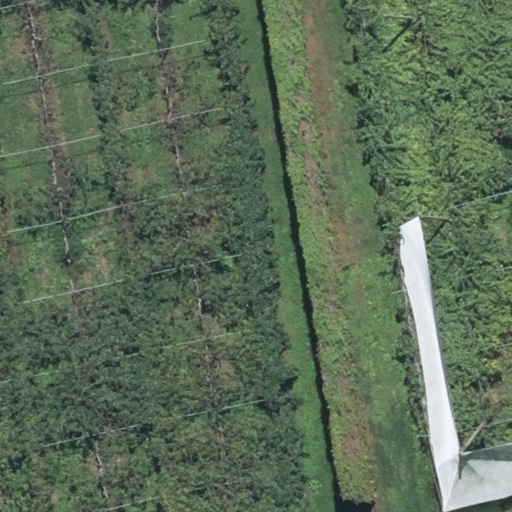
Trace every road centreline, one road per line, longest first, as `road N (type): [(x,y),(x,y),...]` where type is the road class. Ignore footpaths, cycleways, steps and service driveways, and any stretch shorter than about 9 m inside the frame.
road 1 (track): [(281,0),(365,511)]
road 2 (track): [(344,0),(426,511)]
